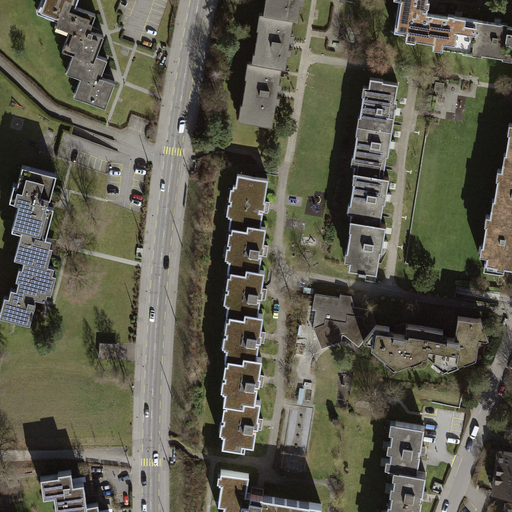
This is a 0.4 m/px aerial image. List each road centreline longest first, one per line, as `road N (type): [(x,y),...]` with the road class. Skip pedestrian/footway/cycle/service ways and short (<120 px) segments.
road 1 (secondary): [(200,0),(160,271),(151,511)]
road 2 (track): [(0,63),(51,111),(174,154)]
road 3 (residential): [(447,511),(511,345)]
road 4 (track): [(0,456),(111,455),(151,464)]
